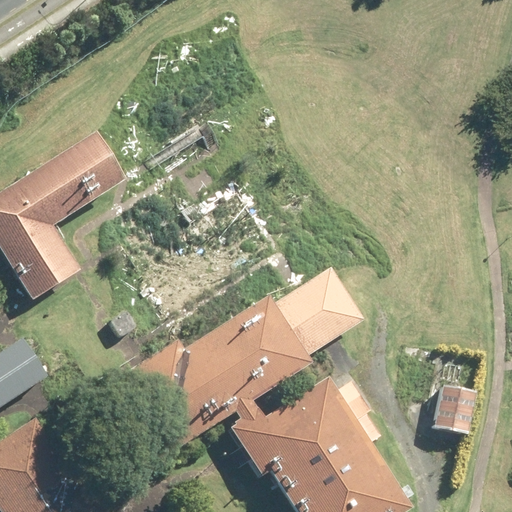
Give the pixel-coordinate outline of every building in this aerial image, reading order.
[(233,36),(124,102),(157,157),(266,91),(233,36)] [(75,273),(47,229),(119,184),(90,137),(0,192),(0,262),(25,303),(75,273)] [(235,184),(180,220),(156,184),(100,221),(168,325),(224,288),(279,252),(235,184)] [(263,420),(252,403),(311,367),(305,357),(361,323),(328,270),(267,307),(262,300),(179,352),(173,342),(105,384),(155,464),(222,422),(258,479),(266,474),(289,511),(401,511),(405,510),(400,502),(410,496),(403,485),(394,491),(366,444),(378,437),(364,415),(375,409),(349,367),(263,420)] [(125,309),(105,324),(117,342),(138,327),(125,309)] [(0,404),(42,379),(33,363),(46,355),(33,333),(0,352),(0,404)] [(65,345),(43,360),(53,376),(42,383),(51,397),(85,375),(65,345)] [(472,393),(438,386),(429,431),(462,438),(472,393)] [(92,511),(33,422),(0,443),(0,511),(92,511)]
